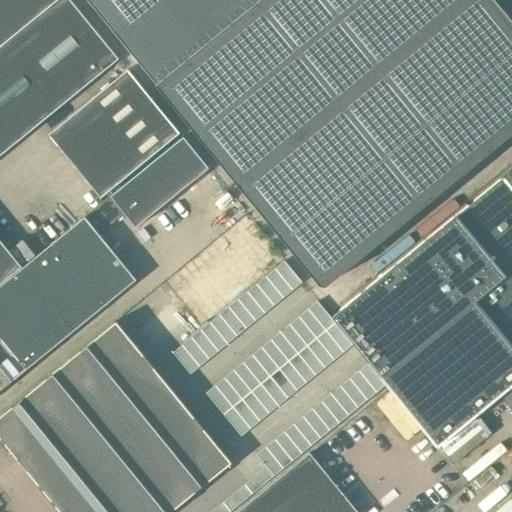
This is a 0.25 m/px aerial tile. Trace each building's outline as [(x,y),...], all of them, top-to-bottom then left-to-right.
[(0,0),(0,154),(119,58),(71,0),(0,0)] [(89,0),(321,283),(327,284),(511,132),(511,18),(497,0),(89,0)] [(180,132),(128,68),(49,133),(101,196),(180,132)] [(208,166),(182,135),(93,209),(108,227),(124,213),(135,227),(208,166)] [(331,315),(382,377),(438,446),(500,395),(511,409),(511,408),(511,167),(504,174),(331,315)] [(250,227),(254,223),(247,214),(228,229),(236,238),(240,234),(245,230),(250,227)] [(0,390),(12,380),(136,279),(85,216),(0,285),(0,390)] [(228,229),(210,244),(217,253),(222,249),(226,246),(231,242),(236,238),(228,229)] [(234,255),(242,264),(269,241),(262,232),(255,238),(248,244),(241,249),(234,255)] [(0,284),(22,266),(0,238),(0,284)] [(210,244),(191,260),(198,269),(203,265),(208,261),(212,257),(217,253),(210,244)] [(256,268),(249,274),(257,283),(266,275),(275,268),(285,260),(277,251),(270,256),(263,262),(256,268)] [(242,264),(234,255),(227,261),(220,267),(213,272),(206,278),(214,287),(242,264)] [(194,272),(198,269),(191,260),(172,275),(180,284),(184,280),(189,276),(194,272)] [(285,260),(275,268),(293,289),(298,285),(303,282),(285,260)] [(275,268),(266,275),(284,297),(289,293),(293,289),(275,268)] [(228,291),(221,296),(229,306),(238,298),(248,290),(257,283),(249,274),(242,279),(235,285),(228,291)] [(180,284),(172,275),(154,290),(161,299),(166,295),(170,292),(175,288),(180,284)] [(266,275),(257,283),(275,304),(279,301),(284,297),(266,275)] [(185,295),(178,301),(186,310),(214,287),(206,278),(199,284),(192,290),(185,295)] [(257,283),(248,290),(265,312),(270,308),(275,304),(257,283)] [(161,299),(154,290),(135,305),(143,314),(147,311),(152,307),(156,303),(161,299)] [(248,290),(238,298),(256,320),(261,316),(265,312),(248,290)] [(200,314),(193,319),(201,329),(210,321),(220,313),(229,306),(221,296),(214,302),(207,308),(200,314)] [(238,298),(229,306),(247,327),(251,324),(256,320),(238,298)] [(313,304),(309,308),(326,330),(335,322),(318,300),(313,304)] [(158,333),(186,310),(178,301),(171,307),(164,312),(157,318),(150,324),(158,333)] [(143,314),(135,305),(117,320),(124,329),(129,326),(133,322),(138,318),(143,314)] [(229,306),(220,313),(237,335),(242,331),(247,327),(229,306)] [(304,312),(299,316),(317,337),(326,330),(309,308),(304,312)] [(220,313),(210,321),(228,343),(233,339),(237,335),(220,313)] [(295,319),(290,323),(307,345),(317,337),(299,316),(295,319)] [(172,336),(166,342),(173,351),(182,344),(192,336),(201,329),(193,319),(186,325),(179,331),(172,336)] [(117,321),(0,416),(0,436),(10,449),(23,464),(48,494),(62,511),(169,511),(179,505),(192,494),(212,478),(224,468),(232,461),(117,321)] [(210,321),(201,329),(219,350),(223,346),(228,343),(210,321)] [(335,322),(326,330),(344,352),(348,348),(353,344),(335,322)] [(285,327),(281,331),(298,353),(307,345),(290,323),(285,327)] [(201,329),(192,336),(210,358),(214,354),(219,350),(201,329)] [(326,330),(317,337),(334,359),(339,355),(344,352),(326,330)] [(276,335),(271,339),(289,360),(298,353),(281,331),(276,335)] [(192,336),(182,344),(200,366),(205,362),(210,358),(192,336)] [(317,337),(307,345),(325,367),(330,363),(334,359),(317,337)] [(267,342),(262,346),(280,368),(289,360),(271,339),(267,342)] [(182,344),(173,351),(191,373),(196,369),(200,366),(182,344)] [(307,345),(298,353),(316,374),(320,371),(325,367),(307,345)] [(257,350),(253,354),(270,376),(280,368),(262,346),(257,350)] [(298,353),(289,360),(306,382),(311,378),(316,374),(298,353)] [(248,358),(243,361),(261,383),(270,376),(253,354),(248,358)] [(289,360),(280,368),(297,390),(302,386),(306,382),(289,360)] [(239,365),(234,369),(252,391),(261,383),(243,361),(239,365)] [(364,366),(359,370),(377,392),(386,384),(368,362),(364,366)] [(280,368),(270,376),(288,397),(293,394),(297,390),(280,368)] [(230,373),(225,377),(243,398),(252,391),(234,369),(230,373)] [(354,374),(350,378),(367,399),(377,392),(359,370),(354,374)] [(270,376),(261,383),(279,405),(283,401),(288,397),(270,376)] [(220,380),(216,384),(233,406),(243,398),(225,377),(220,380)] [(345,381),(340,385),(358,407),(367,399),(350,378),(345,381)] [(261,383),(252,391),(269,413),(274,409),(279,405),(261,383)] [(211,388),(206,392),(224,414),(233,406),(216,384),(211,388)] [(336,389),(331,393),(349,414),(358,407),(340,385),(336,389)] [(252,391),(243,398),(260,420),(265,416),(269,413),(252,391)] [(326,397),(322,400),(339,422),(349,414),(331,393),(326,397)] [(243,398),(233,406),(251,428),(255,424),(260,420),(243,398)] [(317,404),(312,408),(330,430),(339,422),(322,400),(317,404)] [(233,406),(224,414),(242,435),(246,431),(251,428),(233,406)] [(308,412),(303,416),(321,437),(330,430),(312,408),(308,412)] [(299,419),(294,423),(312,445),(321,437),(303,416),(299,419)] [(289,427),(285,431),(302,452),(312,445),(294,423),(289,427)] [(280,435),(275,438),(293,460),(302,452),(285,431),(280,435)] [(271,442),(266,446),(284,468),(293,460),(275,438),(271,442)] [(261,450),(257,454),(267,466),(274,475),(284,468),(266,446),(261,450)] [(358,511),(310,452),(236,511),(358,511)] [(251,479),(245,484),(253,493),(274,475),(267,466),(261,470),(256,475),(251,479)] [(229,497),(223,501),(231,511),(253,493),(245,484),(240,488),(234,493),(229,497)] [(210,511),(229,511),(231,511),(223,501),(218,506),(212,510),(210,511)]
